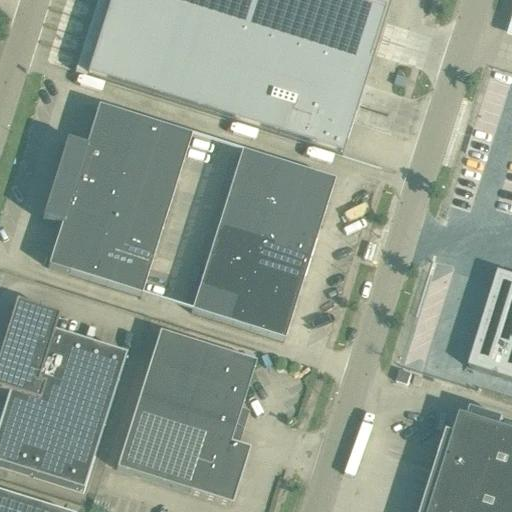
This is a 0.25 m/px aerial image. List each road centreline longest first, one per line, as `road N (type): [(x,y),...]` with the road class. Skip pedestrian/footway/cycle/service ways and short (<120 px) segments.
road 1 (residential): [(318,511),(479,0)]
road 2 (unknown): [(150,312),(360,378)]
